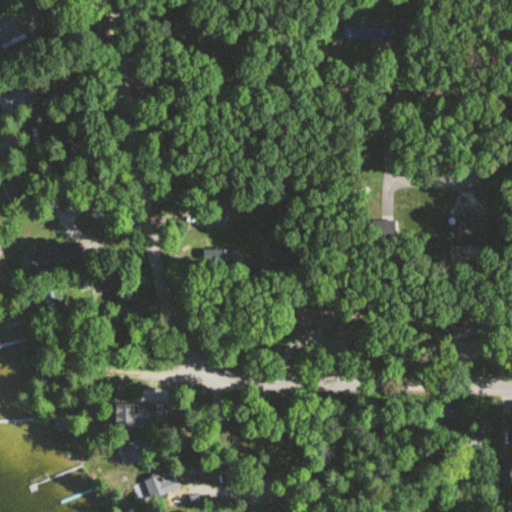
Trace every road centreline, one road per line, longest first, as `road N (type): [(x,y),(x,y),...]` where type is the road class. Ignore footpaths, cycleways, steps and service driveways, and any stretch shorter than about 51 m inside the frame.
road 1 (residential): [(511,389),(256,383),(213,374),(195,358),(153,249),(118,0)]
road 2 (residential): [(125,87),(511,96)]
road 3 (residential): [(213,374),(64,372)]
